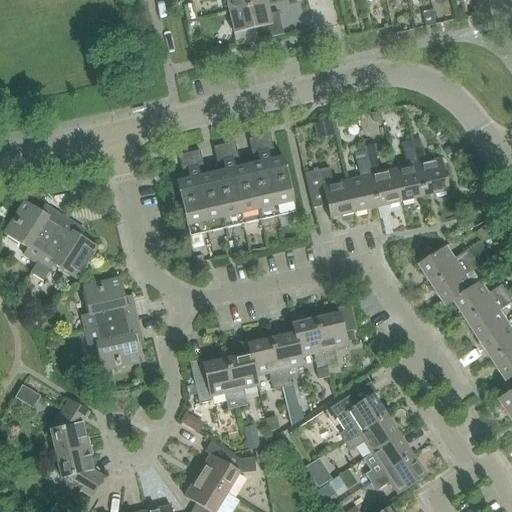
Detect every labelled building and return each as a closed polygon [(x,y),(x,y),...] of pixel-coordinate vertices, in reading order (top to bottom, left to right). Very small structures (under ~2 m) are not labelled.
[(266,0),(225,0),(228,11),(267,2),(266,0)] [(267,2),(228,11),(233,33),(254,28),(257,39),(282,33),(277,11),(269,13),(267,2)] [(387,106),(379,116),(395,130),(404,121),(387,106)] [(271,134),(250,139),(254,157),(275,152),(271,134)] [(419,141),(413,142),(415,150),(426,198),(449,193),(449,191),(452,191),(454,187),(453,180),(449,177),(446,178),(442,160),(424,165),(419,141)] [(415,150),(413,142),(400,145),(404,159),(394,164),(395,171),(403,204),(426,198),(415,150)] [(237,143),(216,147),(220,165),(241,160),(237,143)] [(450,165),(458,159),(449,146),(440,153),(450,165)] [(376,159),(374,147),(365,148),(368,161),(379,209),(403,204),(395,171),(377,175),(374,160),(376,159)] [(368,161),(365,148),(361,149),(362,153),(353,154),(358,180),(348,182),(356,214),(379,209),(368,161)] [(201,151),(182,156),(185,172),(205,168),(201,151)] [(191,238),(296,214),(284,158),(179,182),(191,238)] [(331,186),(327,169),(304,174),(311,208),(329,205),(332,220),(356,214),(348,182),(336,185),(331,186)] [(36,263),(64,219),(50,210),(47,216),(24,202),(4,234),(27,249),(23,255),(36,263)] [(64,219),(36,263),(28,276),(41,285),(54,265),(77,280),(97,247),(74,233),(77,227),(64,219)] [(473,260),(468,252),(455,261),(447,248),(419,266),(433,287),(473,260)] [(474,289),(473,287),(466,276),(478,268),(473,260),(433,287),(446,307),(454,302),(474,289)] [(405,293),(423,298),(427,283),(409,278),(405,293)] [(85,332),(136,320),(133,305),(126,307),(119,280),(82,289),(88,316),(82,318),(85,332)] [(467,322),(508,294),(503,286),(490,294),(482,281),(473,287),(474,289),(454,302),(467,322)] [(480,341),(508,323),(500,311),(511,303),(511,299),(508,294),(467,322),(480,341)] [(338,315),(314,320),(324,367),(334,365),(331,350),(345,346),(345,343),(356,341),(348,307),(337,309),(338,315)] [(133,337),(140,335),(136,320),(85,332),(89,347),(95,346),(101,373),(139,364),(133,337)] [(314,320),(292,325),(294,334),(299,357),(311,354),(315,371),(314,371),(316,381),(327,378),(324,367),(314,320)] [(493,361),(511,348),(511,328),(508,323),(480,341),(493,361)] [(294,334),(270,340),(281,388),(291,386),(287,369),(301,366),(299,357),(294,334)] [(249,345),(247,345),(250,355),(255,377),(268,374),(271,391),(281,388),(270,340),(260,342),(259,339),(248,341),(249,345)] [(511,348),(493,361),(507,382),(511,378),(511,348)] [(250,355),(227,360),(238,407),(247,405),(244,389),(257,386),(255,377),(250,355)] [(202,359),(189,363),(198,404),(211,401),(210,397),(224,394),(228,409),(238,407),(227,360),(204,366),(202,359)] [(36,397),(43,385),(25,375),(18,387),(36,397)] [(379,394),(371,383),(330,409),(345,431),(340,434),(346,443),(388,416),(375,396),(379,394)] [(511,392),(499,401),(511,421),(511,392)] [(292,410),(309,406),(306,394),(289,397),(292,410)] [(68,401),(62,411),(66,413),(58,428),(50,430),(56,455),(89,447),(84,423),(89,413),(68,401)] [(372,454),(400,435),(388,416),(346,443),(351,451),(365,442),(372,454)] [(372,482),(413,455),(400,435),(372,454),(380,465),(366,474),(372,482)] [(209,456),(197,477),(226,495),(238,474),(255,473),(254,460),(240,461),(211,443),(205,453),(209,456)] [(93,498),(104,477),(95,471),(89,447),(56,455),(61,478),(69,476),(84,485),(81,491),(91,497),(93,498)] [(398,494),(426,476),(413,455),(372,482),(377,491),(391,482),(398,494)] [(197,477),(184,498),(196,504),(190,511),(215,511),(226,495),(197,477)] [(359,496),(346,504),(350,511),(355,511),(365,507),(359,496)]
